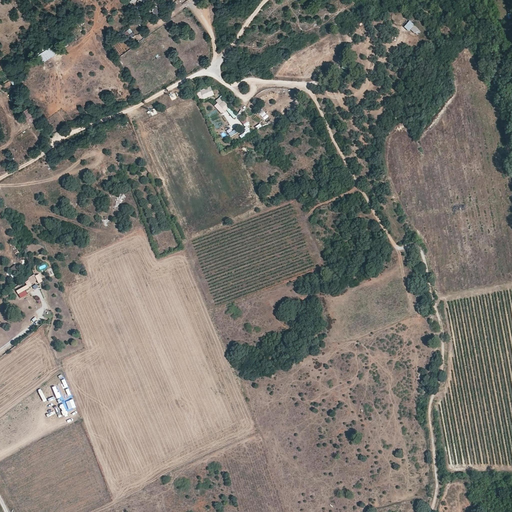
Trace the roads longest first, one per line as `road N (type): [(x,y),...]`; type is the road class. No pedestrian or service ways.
road 1 (track): [(210,70),(228,85),(293,81),(310,90),(393,242),(420,249),(444,337),(429,412),(437,483),(431,511)]
road 2 (track): [(0,179),(69,135),(210,70)]
